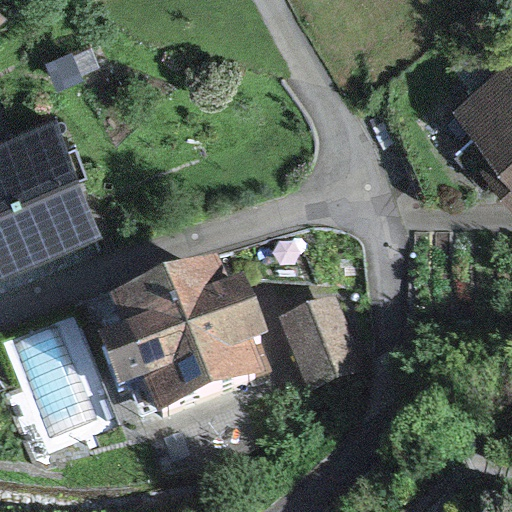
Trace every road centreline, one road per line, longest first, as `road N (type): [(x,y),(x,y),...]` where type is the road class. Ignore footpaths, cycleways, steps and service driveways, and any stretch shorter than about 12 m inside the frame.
road 1 (residential): [(0,322),(361,194)]
road 2 (residential): [(294,511),(385,436),(385,267),(361,194)]
road 3 (residential): [(361,194),(271,0)]
